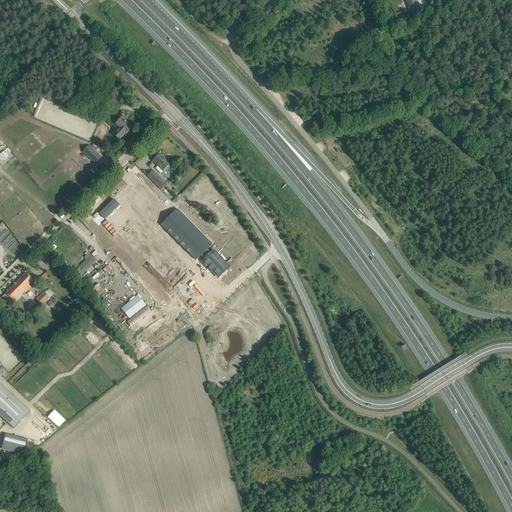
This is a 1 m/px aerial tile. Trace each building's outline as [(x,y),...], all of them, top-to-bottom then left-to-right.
[(415,0),(407,0),(405,1),(411,17),(421,13),(415,0)] [(132,128),(122,118),(115,124),(119,128),(113,134),(119,139),(125,133),(126,133),(132,128)] [(83,152),(95,164),(101,157),(89,145),(83,152)] [(0,154),(0,164),(0,165),(13,155),(8,148),(0,154)] [(153,161),(156,164),(158,166),(155,168),(160,173),(170,164),(166,160),(165,161),(166,161),(165,162),(159,155),(153,161)] [(153,170),(147,176),(161,190),(167,184),(153,170)] [(145,175),(142,171),(131,182),(162,212),(172,202),(161,190),(147,176),(145,175)] [(128,191),(118,200),(146,229),(156,219),(131,195),(128,191)] [(114,200),(100,214),(105,220),(119,205),(114,200)] [(177,209),(162,224),(197,259),(201,255),(205,259),(204,261),(220,277),(229,267),(213,251),(212,253),(207,249),(212,244),(177,209)] [(174,290),(184,282),(165,258),(169,255),(164,249),(159,253),(156,249),(167,241),(162,235),(142,251),(174,290)] [(178,242),(170,250),(188,269),(196,261),(178,242)] [(159,302),(172,292),(140,253),(127,264),(159,302)] [(97,262),(95,260),(91,256),(77,270),(82,276),(97,262)] [(103,267),(98,274),(102,277),(107,270),(103,267)] [(33,280),(26,273),(3,297),(10,304),(13,301),(14,302),(24,292),(25,293),(31,287),(29,285),(33,280)] [(41,283),(49,276),(46,273),(39,280),(41,283)] [(95,283),(100,279),(96,275),(92,278),(95,283)] [(36,299),(42,305),(52,296),(46,290),(36,299)] [(120,308),(129,320),(126,322),(130,327),(150,312),(138,295),(120,308)] [(10,320),(15,315),(9,308),(4,313),(10,320)] [(156,340),(163,333),(159,329),(152,336),(156,340)] [(0,415),(14,428),(30,411),(0,383),(0,415)] [(42,432),(50,423),(39,413),(31,422),(42,432)] [(5,434),(2,449),(24,454),(28,440),(5,434)]
